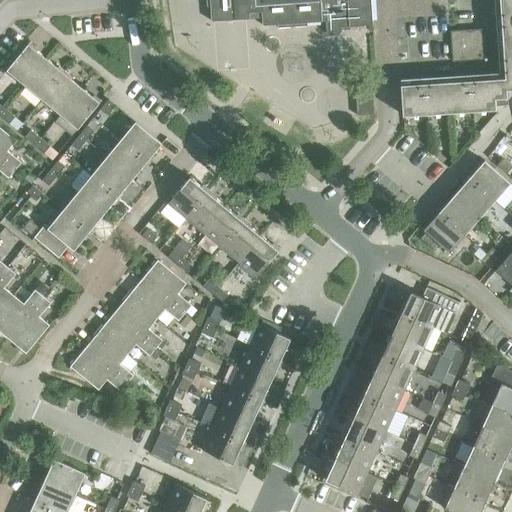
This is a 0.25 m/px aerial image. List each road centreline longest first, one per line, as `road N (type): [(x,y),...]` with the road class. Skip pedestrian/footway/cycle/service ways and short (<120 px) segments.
road 1 (residential): [(26,383),(203,122)]
road 2 (residential): [(309,215),(386,122),(383,0)]
road 3 (residential): [(269,491),(350,311)]
road 4 (residential): [(375,256),(417,263),(471,292),(511,329)]
road 5 (residential): [(203,122),(143,69),(129,0)]
road 6 (residential): [(309,215),(203,122)]
road 7 (residential): [(138,458),(22,402)]
